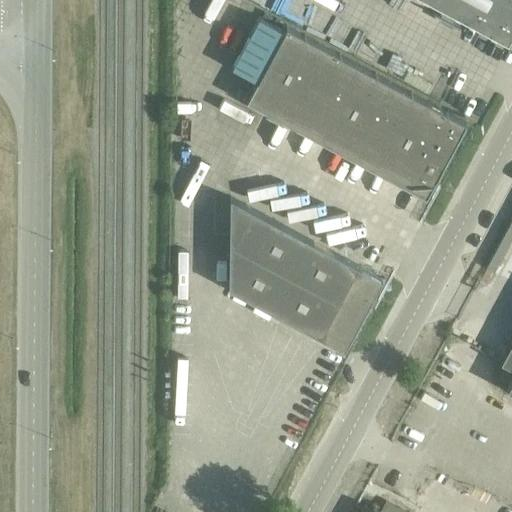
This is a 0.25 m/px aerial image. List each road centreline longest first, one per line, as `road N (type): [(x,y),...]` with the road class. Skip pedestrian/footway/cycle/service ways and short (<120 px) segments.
road 1 (tertiary): [(36,49),(32,511)]
road 2 (unclassified): [(307,511),(511,131)]
